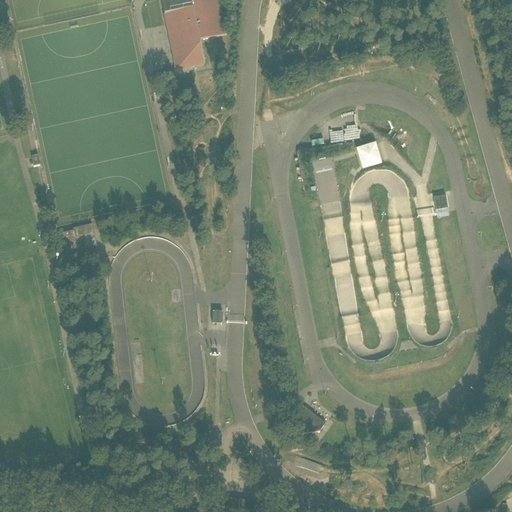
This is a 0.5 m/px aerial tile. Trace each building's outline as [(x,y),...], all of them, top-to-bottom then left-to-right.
[(169,0),(161,2),(176,71),(205,65),(200,42),(215,38),(227,36),(219,0),(169,0)] [(356,158),(362,174),(381,169),(375,149),(375,147),(355,154),(356,156),(356,158)] [(446,197),(433,199),(435,211),(448,209),(446,197)] [(79,257),(98,253),(94,234),(92,225),(73,229),(74,232),(60,235),(65,260),(79,257)] [(212,325),(222,325),(223,312),(213,312),(212,325)] [(306,427),(307,434),(319,433),(325,425),(302,408),(296,416),(298,425),(296,425),(296,428),(306,427)] [(292,437),(294,436),(306,435),(307,434),(306,427),(296,428),(296,425),(298,425),(296,416),(290,417),(292,437)] [(294,436),(295,449),(308,447),(306,435),(294,436)] [(89,477),(58,473),(56,492),(87,495),(89,477)] [(259,511),(260,509),(260,503),(229,500),(227,511),(259,511)]
